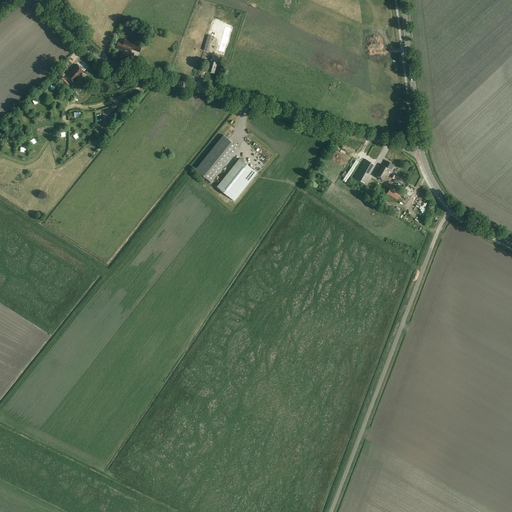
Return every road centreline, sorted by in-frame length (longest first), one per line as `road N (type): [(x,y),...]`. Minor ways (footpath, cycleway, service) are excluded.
road 1 (tertiary): [(421,150),(112,63),(41,0)]
road 2 (unclassified): [(331,511),(453,206)]
road 3 (tertiary): [(421,150),(402,0)]
